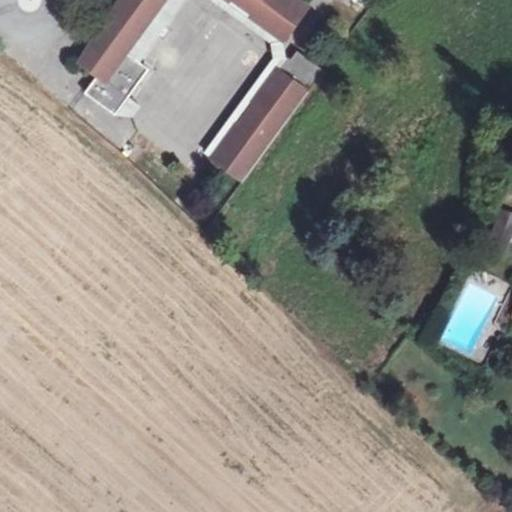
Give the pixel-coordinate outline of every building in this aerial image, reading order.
[(98,74),(85,92),(116,114),(128,97),(129,97),(149,68),(138,60),(128,53),(166,0),(120,0),(80,62),(98,74)] [(166,0),(128,53),(138,60),(181,0),(213,0),(272,42),(273,42),(283,41),(249,17),(251,15),(232,1),(230,3),(225,0),(166,0)] [(225,0),(230,3),(232,1),(251,15),(249,17),(283,41),(308,6),(299,0),(225,0)] [(283,41),(273,42),(276,59),(289,57),(283,41)] [(244,180),(324,70),(297,50),(291,59),(289,57),(279,70),(276,68),(251,102),(253,103),(238,123),(236,122),(211,157),(244,180)] [(205,152),(211,157),(236,122),(238,123),(253,103),(251,102),(276,68),(279,70),(289,57),(276,59),(273,59),(205,152)] [(128,97),(116,114),(130,114),(137,104),(128,97)] [(503,251),(511,225),(511,214),(502,211),(489,246),(503,251)]
